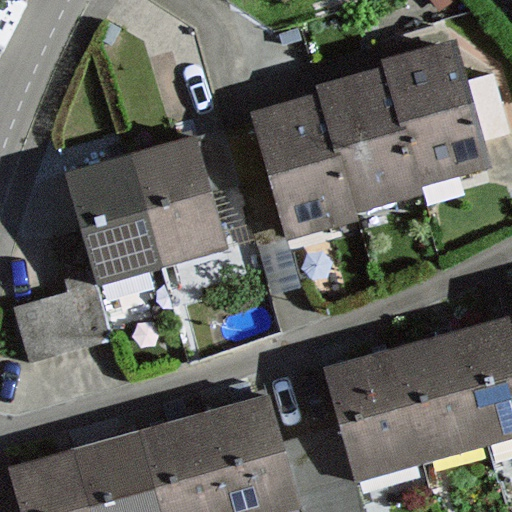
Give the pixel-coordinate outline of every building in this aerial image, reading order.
[(419,178),(486,159),(481,141),(465,81),(455,48),(388,67),(389,74),(419,178)] [(465,81),(481,141),(511,133),(494,73),(465,81)] [(419,178),(389,74),(321,94),(323,100),(353,204),(421,185),(419,178)] [(323,100),(254,120),(270,176),(286,231),(355,211),(353,204),(323,100)] [(254,120),(226,129),(241,184),(270,176),(254,120)] [(226,129),(197,137),(213,192),(241,184),(226,129)] [(197,137),(131,155),(162,265),(229,247),(213,192),(197,137)] [(131,155),(66,173),(83,229),(98,283),(162,265),(131,155)] [(288,237),(286,231),(270,176),(241,184),(259,246),(288,237)] [(98,283),(83,229),(54,237),(69,291),(98,283)] [(114,338),(98,283),(69,291),(86,346),(114,338)] [(86,346),(69,291),(44,299),(59,354),(86,346)] [(59,354),(44,299),(15,307),(30,362),(59,354)] [(511,315),(455,332),(486,443),(511,435),(511,315)] [(486,443),(455,332),(390,351),(422,461),(486,443)] [(422,461),(390,351),(325,369),(341,424),(357,479),(422,461)] [(269,396),(205,414),(232,511),(279,511),(301,506),(298,496),(282,442),(269,396)] [(232,511),(205,414),(140,432),(162,511),(232,511)] [(312,433),(328,487),(357,479),(341,424),(312,433)] [(162,511),(140,432),(75,451),(92,511),(162,511)] [(312,433),(282,442),(298,496),(328,487),(312,433)] [(92,511),(75,451),(10,469),(22,511),(92,511)] [(366,511),(357,479),(328,487),(335,511),(366,511)] [(335,511),(328,487),(298,496),(301,506),(303,511),(335,511)]
